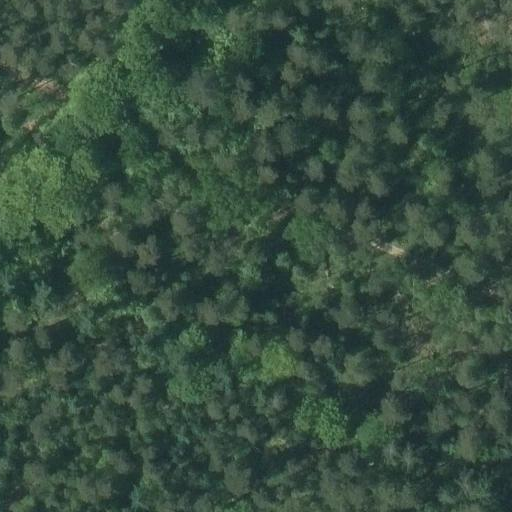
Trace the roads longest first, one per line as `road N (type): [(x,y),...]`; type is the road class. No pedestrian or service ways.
road 1 (track): [(101,114),(511,301)]
road 2 (track): [(101,114),(0,260)]
road 3 (track): [(189,0),(101,114)]
